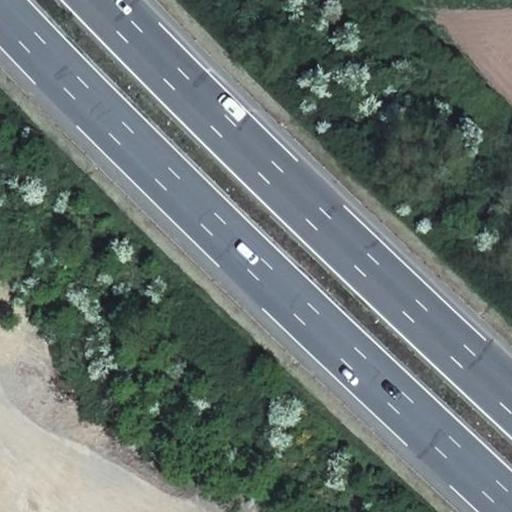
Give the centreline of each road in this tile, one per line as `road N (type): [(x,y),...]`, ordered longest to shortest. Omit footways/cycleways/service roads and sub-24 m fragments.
road 1 (motorway): [(0,7),(511,504)]
road 2 (motorway): [(511,400),(97,0)]
